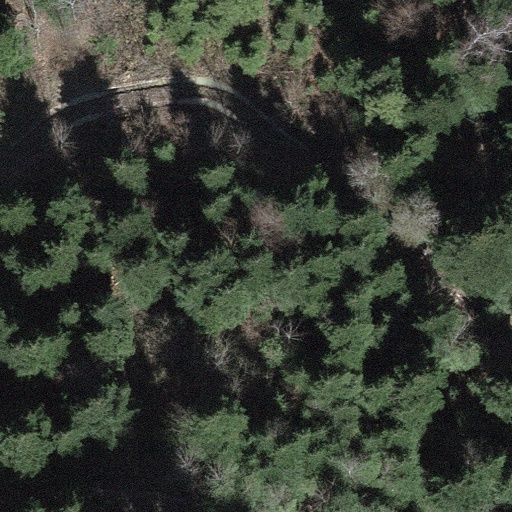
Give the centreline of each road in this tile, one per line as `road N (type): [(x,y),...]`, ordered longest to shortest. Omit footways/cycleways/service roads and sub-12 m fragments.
road 1 (track): [(511,309),(432,215),(332,139),(242,97),(170,107),(93,144),(0,223)]
road 2 (track): [(31,511),(161,511)]
